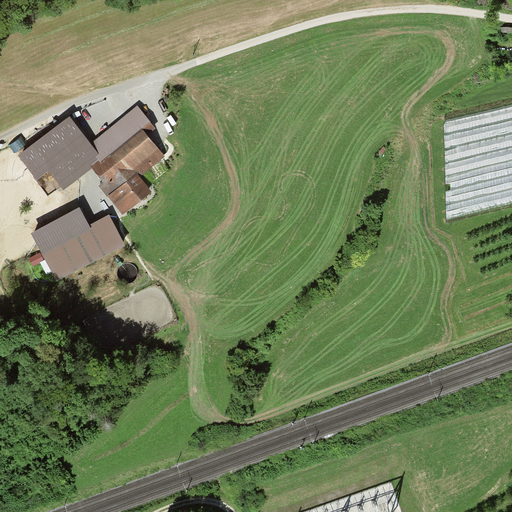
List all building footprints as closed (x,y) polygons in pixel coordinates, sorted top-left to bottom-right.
[(87,147),(99,162),(139,132),(149,124),(137,109),(87,147)] [(49,152),(43,157),(65,187),(83,173),(73,159),(78,155),(67,140),(73,136),(63,123),(40,140),(49,152)] [(99,162),(91,168),(111,194),(135,176),(140,172),(159,158),(139,132),(99,162)] [(159,158),(140,172),(150,185),(169,171),(159,158)] [(149,194),(135,176),(111,194),(106,198),(119,216),(149,194)] [(81,205),(32,231),(57,278),(124,243),(109,215),(91,224),(81,205)]
